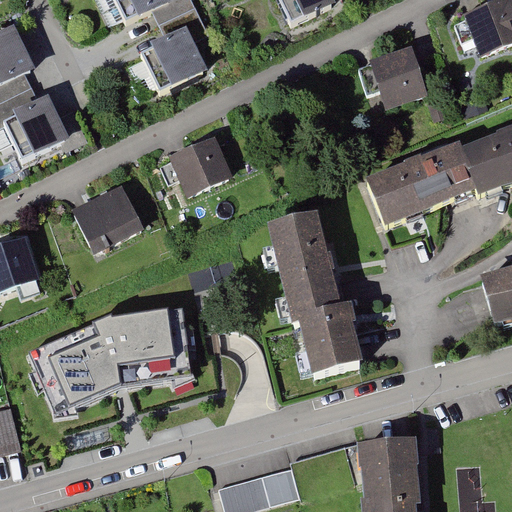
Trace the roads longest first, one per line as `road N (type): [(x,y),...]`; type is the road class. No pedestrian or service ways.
road 1 (residential): [(0,503),(511,362)]
road 2 (residential): [(434,0),(0,212)]
